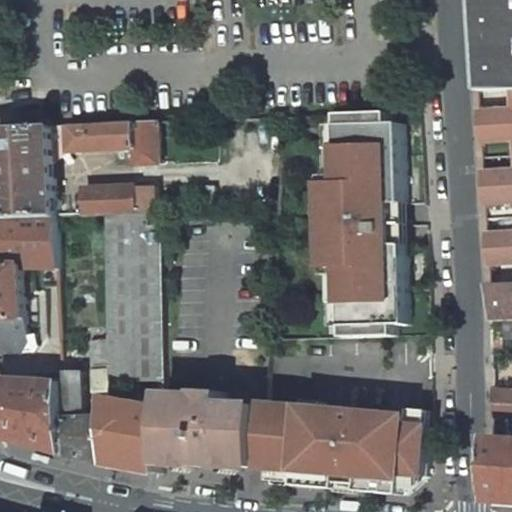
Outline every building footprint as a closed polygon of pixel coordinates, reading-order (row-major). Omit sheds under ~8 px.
[(511,0),(477,0),(482,95),(511,93),(511,0)] [(22,129),(23,131),(44,130),(43,112),(19,113),(19,129),(22,129)] [(511,113),(483,115),(484,130),(511,128),(511,113)] [(400,114),(349,117),(350,179),(335,179),(335,264),(350,264),(351,337),(403,337),(402,325),(415,325),(412,124),(400,125),(400,114)] [(72,129),(74,153),(118,152),(119,162),(121,165),(123,166),(127,167),(162,165),(161,125),(72,129)] [(511,128),(484,130),(485,147),(511,145),(511,128)] [(72,129),(56,130),(58,153),(74,153),(72,129)] [(0,139),(4,218),(61,216),(58,153),(56,130),(44,130),(23,131),(0,132),(0,139)] [(511,173),(487,175),(488,190),(511,188),(511,173)] [(511,188),(488,190),(489,206),(511,204),(511,188)] [(112,217),(162,216),(161,191),(89,193),(91,217),(112,217)] [(0,320),(30,320),(28,268),(51,268),(64,268),(61,216),(4,218),(0,217),(0,320)] [(137,395),(137,380),(168,380),(168,216),(162,216),(112,217),(114,370),(114,380),(127,380),(128,395),(137,395)] [(511,234),(491,235),(492,251),(511,249),(511,234)] [(511,249),(492,251),(493,264),(493,266),(511,265),(511,249)] [(64,268),(51,268),(55,383),(70,384),(70,372),(64,268)] [(494,320),(511,320),(511,284),(493,285),(494,320)] [(31,344),(30,320),(0,320),(0,352),(25,351),(31,344)] [(114,370),(95,370),(96,393),(114,393),(114,380),(114,370)] [(96,418),(96,411),(89,411),(87,372),(70,372),(70,384),(74,456),(117,464),(115,417),(96,418)] [(55,383),(3,379),(1,423),(10,440),(74,456),(70,384),(55,383)] [(511,392),(495,392),(495,419),(511,420),(511,392)] [(208,398),(168,395),(167,435),(166,464),(264,472),(269,411),(229,407),(230,395),(209,393),(208,398)] [(167,435),(138,428),(138,405),(115,400),(115,417),(117,464),(166,473),(166,464),(167,435)] [(416,419),(269,409),(269,411),(264,472),(276,473),(275,488),(409,497),(431,478),(436,429),(415,428),(416,419)] [(511,504),(511,441),(496,440),(497,503),(511,504)]
